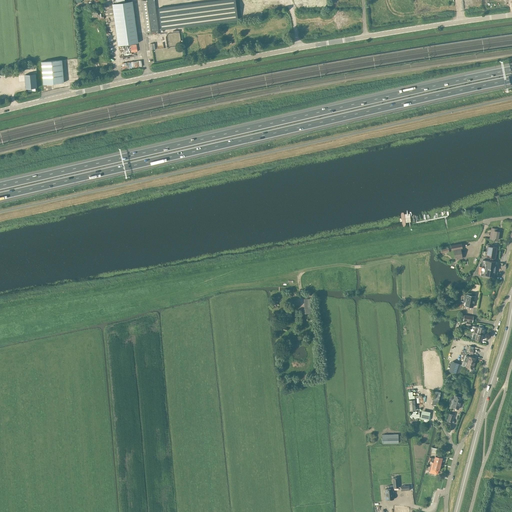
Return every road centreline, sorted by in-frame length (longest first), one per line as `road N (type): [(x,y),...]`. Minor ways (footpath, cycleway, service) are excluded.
road 1 (motorway): [(511,69),(0,185)]
road 2 (motorway): [(0,195),(511,79)]
road 3 (unclassified): [(0,111),(299,47),(511,14)]
